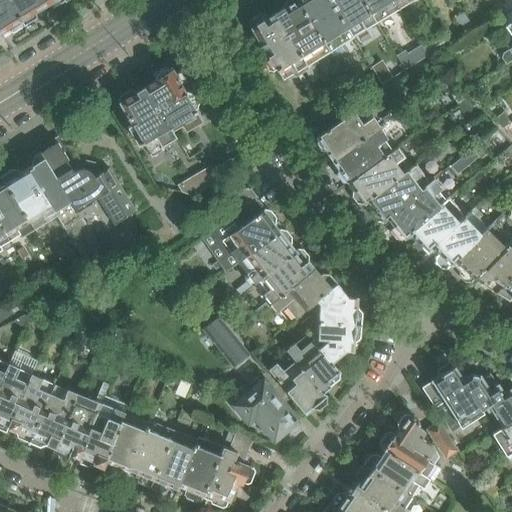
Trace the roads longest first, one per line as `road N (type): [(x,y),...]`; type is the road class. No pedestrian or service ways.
road 1 (residential): [(420,328),(409,289),(330,220),(281,156),(193,0)]
road 2 (residential): [(273,511),(420,328)]
road 3 (tertiary): [(168,0),(0,103)]
